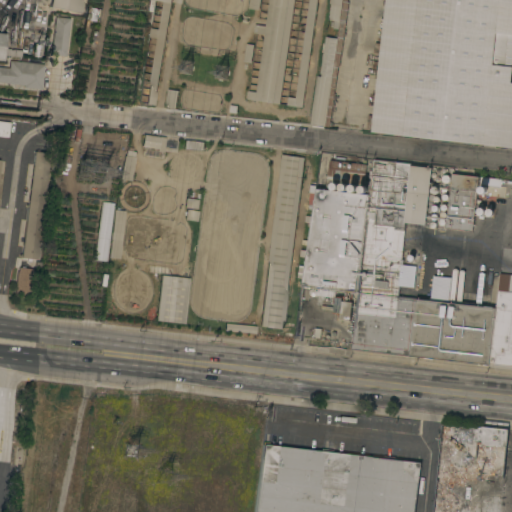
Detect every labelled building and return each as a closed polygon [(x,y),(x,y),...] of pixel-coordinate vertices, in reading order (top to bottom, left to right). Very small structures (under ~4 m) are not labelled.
[(80,0),(79,11),(49,6),(50,0),(80,0)] [(171,0),(154,105),(146,104),(157,38),(149,36),(151,28),(159,29),(164,1),(155,0),(153,11),(149,11),(150,0),(171,0)] [(294,0),(280,104),(247,99),(248,91),(256,92),(264,34),(253,33),(255,24),(265,26),(268,0),(294,0)] [(260,0),(259,10),(249,8),(249,0),(260,0)] [(317,0),(302,107),(287,105),(288,97),(295,98),(309,0),(317,0)] [(347,0),(347,1),(348,2),(339,67),(338,67),(329,127),(324,126),(331,77),(338,29),(341,0),(347,0)] [(332,28),(333,20),(329,20),(331,3),(330,3),(330,0),(341,0),(338,29),(332,28)] [(511,0),(511,57),(511,66),(510,82),(511,82),(511,147),(371,132),(371,128),(367,128),(368,116),(372,116),(384,0),(511,0)] [(65,55),(51,54),(55,16),(70,18),(65,55)] [(329,75),(321,74),(326,39),(328,39),(328,38),(330,38),(330,40),(334,40),(329,75)] [(253,44),(251,62),(243,61),(245,47),(248,43),(253,44)] [(41,89),(24,87),(24,85),(7,84),(7,82),(0,81),(0,66),(9,68),(10,60),(44,64),(41,89)] [(324,126),(310,124),(316,76),(321,76),(321,75),(331,77),(324,126)] [(175,108),(165,107),(167,89),(178,91),(175,108)] [(0,119),(7,120),(7,123),(8,123),(8,124),(7,124),(6,130),(8,130),(7,132),(6,131),(6,134),(5,134),(5,137),(2,137),(2,138),(0,137),(0,119)] [(165,137),(163,152),(157,151),(157,148),(142,146),(142,142),(141,141),(141,139),(142,139),(143,134),(165,137)] [(119,178),(124,155),(125,155),(126,150),(127,150),(128,147),(132,148),(131,151),(134,152),(133,157),(135,157),(130,180),(119,178)] [(34,151),(49,153),(36,259),(20,257),(34,151)] [(281,154),(304,157),(283,320),(281,320),(280,328),(260,326),(281,154)] [(511,366),(489,364),(489,365),(351,349),(357,293),(301,286),(305,257),(299,256),(300,250),(306,251),(310,223),(304,222),(305,216),(311,216),(315,188),(328,190),(330,178),(327,178),(329,160),(366,164),(365,171),(368,171),(367,176),(365,176),(364,180),(370,181),(371,178),(369,177),(369,170),(372,171),(373,159),(411,163),(411,165),(431,167),(425,224),(405,222),(401,259),(403,259),(401,280),(399,279),(398,298),(495,308),(499,272),(511,273),(511,366)] [(479,176),(472,231),(445,228),(451,173),(479,176)] [(185,197),(198,199),(196,209),(184,207),(185,197)] [(106,261),(111,211),(112,211),(113,203),(100,202),(95,260),(106,261)] [(114,209),(124,211),(119,258),(108,257),(114,209)] [(186,209),(198,211),(197,221),(185,219),(186,209)] [(28,295),(15,293),(16,288),(14,288),(17,271),(18,271),(18,267),(32,269),(28,295)] [(161,275),(180,277),(174,321),(176,321),(180,277),(189,278),(184,323),(156,320),(161,275)] [(350,321),(340,319),(340,313),(333,312),(333,309),(321,308),(321,305),(316,304),(317,290),(343,293),(342,297),(345,297),(344,301),(352,302),(350,321)] [(256,326),(255,334),(224,331),(225,323),(256,326)] [(507,429),(499,511),(433,511),(442,425),(478,428),(478,427),(484,426),(507,429)] [(420,463),(414,511),(253,511),(262,445),(420,463)]
